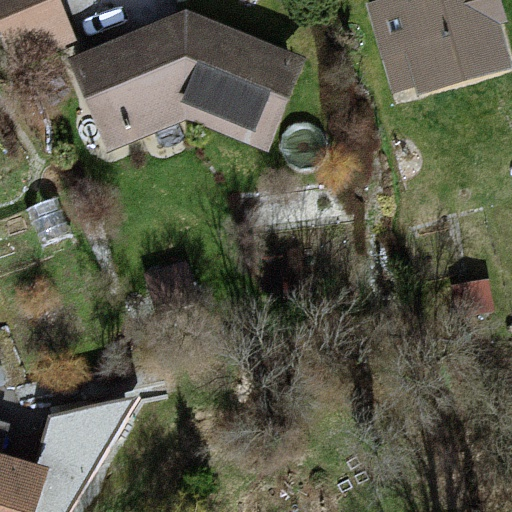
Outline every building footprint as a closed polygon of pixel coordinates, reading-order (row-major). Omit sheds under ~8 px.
[(57,0),(0,0),(0,50),(11,75),(77,45),(57,0)] [(478,0),(395,0),(371,17),(384,109),(511,91),(511,51),(508,21),(481,17),(478,0)] [(181,17),(66,68),(112,161),(186,128),(263,161),(303,71),(181,17)] [(52,456),(112,447),(105,400),(44,410),(52,456)] [(42,511),(52,474),(0,460),(0,511),(42,511)]
